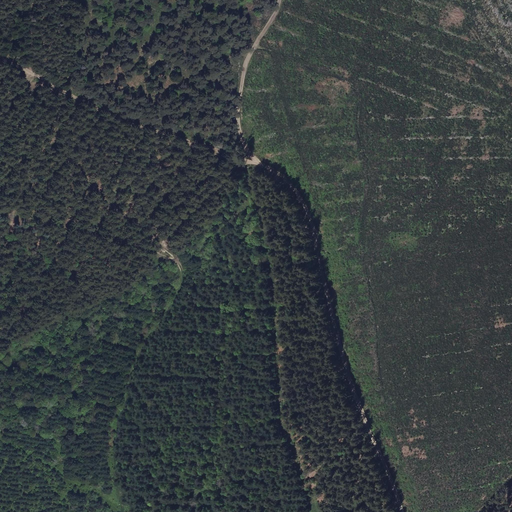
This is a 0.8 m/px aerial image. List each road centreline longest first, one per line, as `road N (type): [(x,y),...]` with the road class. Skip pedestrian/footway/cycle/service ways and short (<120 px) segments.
road 1 (track): [(0,61),(259,166),(287,185),(309,221),(343,360),(402,511)]
road 2 (track): [(124,511),(114,444),(125,385),(184,277),(172,253),(54,155),(24,75)]
road 3 (track): [(0,218),(172,253)]
road 4 (track): [(279,0),(253,89),(259,166)]
